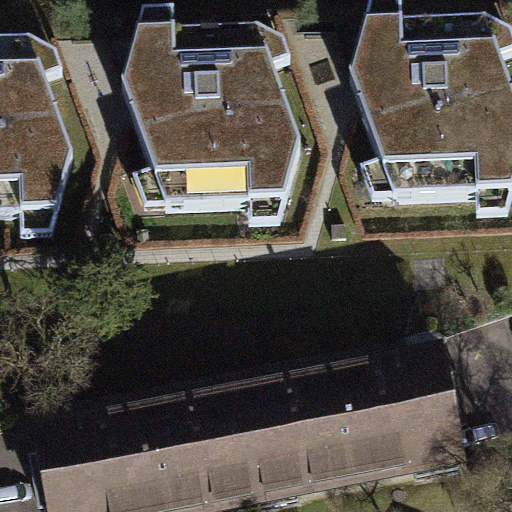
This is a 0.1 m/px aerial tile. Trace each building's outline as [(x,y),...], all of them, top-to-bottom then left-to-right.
[(406,14),(374,16),(370,30),(351,91),(363,121),(377,158),(396,207),(511,201),(511,90),(503,65),(511,61),(511,40),(486,24),(406,29),(406,14)] [(174,17),(145,17),(139,39),(123,97),(136,131),(150,167),(167,213),(288,208),(302,156),(269,76),(292,71),(282,49),(258,38),(175,39),(174,17)] [(0,224),(60,223),(74,165),(47,82),(62,77),(60,59),(30,45),(0,45),(0,224)] [(229,399),(250,503),(451,463),(430,358),(229,399)] [(39,501),(41,511),(204,511),(250,503),(229,399),(27,439),(39,501)]
